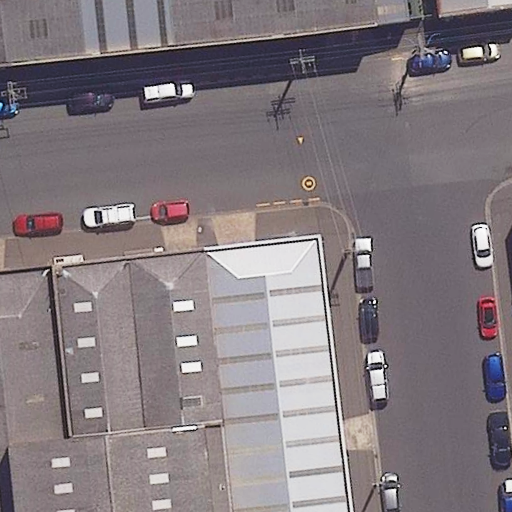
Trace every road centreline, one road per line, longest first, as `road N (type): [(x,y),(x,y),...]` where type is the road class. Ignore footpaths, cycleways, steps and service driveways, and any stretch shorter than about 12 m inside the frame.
road 1 (unclassified): [(410,120),(0,166)]
road 2 (unclassified): [(410,120),(455,511)]
